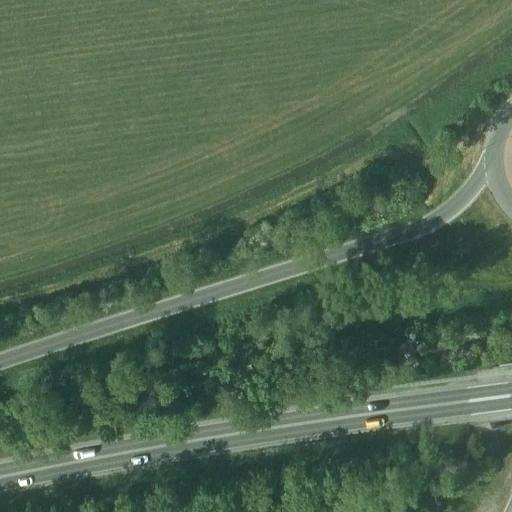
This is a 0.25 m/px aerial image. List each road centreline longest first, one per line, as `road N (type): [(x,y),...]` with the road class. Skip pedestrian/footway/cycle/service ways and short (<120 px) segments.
road 1 (trunk): [(492,162),(472,191),(411,231),(0,362)]
road 2 (trunk): [(0,477),(511,393)]
